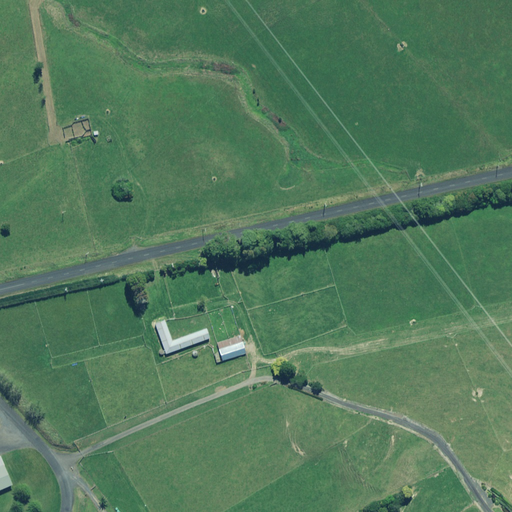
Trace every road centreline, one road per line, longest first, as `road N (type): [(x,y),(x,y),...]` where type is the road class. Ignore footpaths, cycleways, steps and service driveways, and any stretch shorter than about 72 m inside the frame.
road 1 (unclassified): [(0,290),(511,172)]
road 2 (unclassified): [(65,511),(64,483),(51,458),(0,403)]
